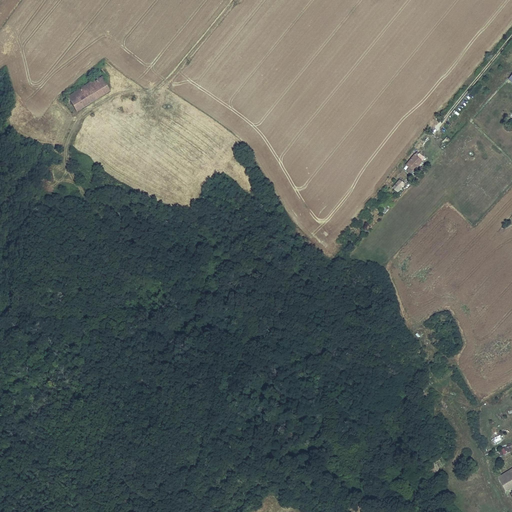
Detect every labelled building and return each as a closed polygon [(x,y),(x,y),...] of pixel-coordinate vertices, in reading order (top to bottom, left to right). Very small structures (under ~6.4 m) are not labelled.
[(89,84),(61,102),(67,111),(74,106),(78,112),(108,93),(102,86),(118,76),(112,67),(91,81),(89,84)] [(416,156),(406,168),(414,174),(424,162),(416,156)] [(400,182),(393,189),(398,193),(404,185),(400,182)] [(493,445),(503,440),(500,434),(490,439),(493,445)] [(501,456),(511,451),(511,450),(510,445),(498,450),(501,456)] [(511,468),(498,478),(505,491),(511,486),(511,468)]
